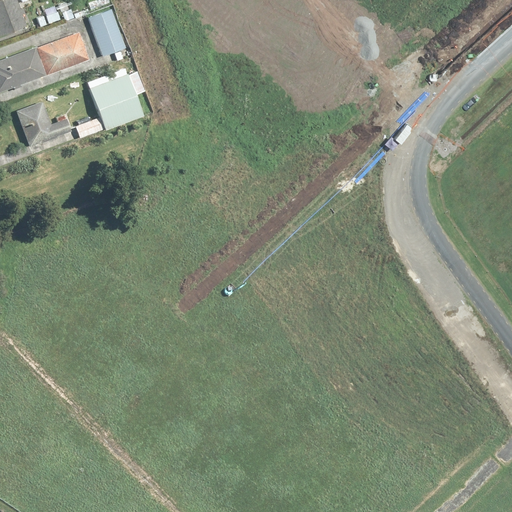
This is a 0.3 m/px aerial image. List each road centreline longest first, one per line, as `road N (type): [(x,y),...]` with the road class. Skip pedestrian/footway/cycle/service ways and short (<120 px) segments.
road 1 (unclassified): [(511,43),(438,111),(418,179),(422,211),(511,342)]
road 2 (track): [(0,336),(183,511)]
